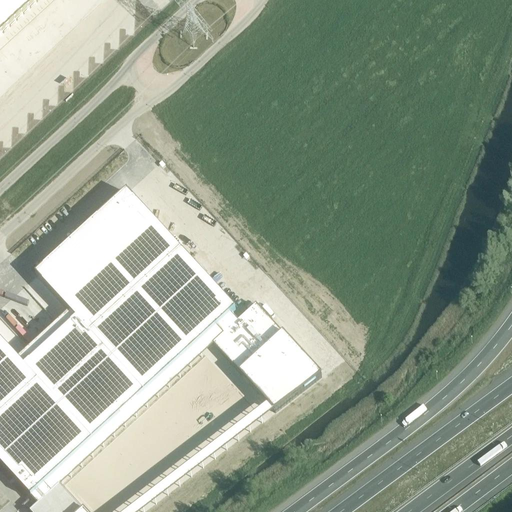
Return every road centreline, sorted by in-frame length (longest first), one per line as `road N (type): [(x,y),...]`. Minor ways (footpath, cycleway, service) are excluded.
road 1 (motorway): [(511,324),(453,389),(294,511)]
road 2 (tertiary): [(0,235),(161,93)]
road 3 (motorway): [(511,384),(339,511)]
road 4 (tertiary): [(135,54),(0,188)]
road 5 (tertiary): [(161,93),(257,7)]
road 6 (motorway): [(409,511),(511,435)]
